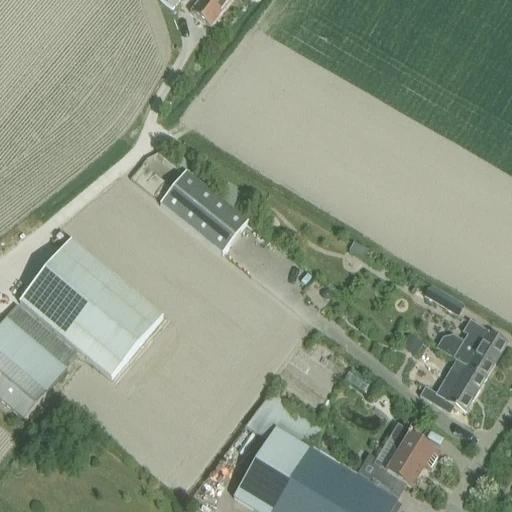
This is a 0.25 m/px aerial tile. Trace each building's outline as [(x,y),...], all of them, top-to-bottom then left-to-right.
[(202,0),(190,16),(211,32),(235,0),(234,0),(202,0)] [(223,257),(248,226),(185,175),(160,207),(223,257)] [(111,381),(163,320),(70,243),(19,304),(111,381)] [(349,252),(363,260),(368,252),(354,244),(349,252)] [(462,309),(428,288),(421,300),(455,320),(462,309)] [(0,402),(24,423),(67,372),(77,359),(15,308),(0,326),(0,402)] [(488,335),(481,331),(468,323),(461,335),(465,338),(461,344),(451,338),(441,340),(434,351),(455,365),(456,363),(486,382),(508,347),(488,335)] [(422,346),(407,336),(398,348),(413,359),(422,346)] [(465,416),(486,382),(456,363),(455,365),(436,397),(425,390),(420,399),(420,398),(419,399),(449,418),(454,410),(465,416)] [(355,480),(310,452),(324,430),(269,396),(243,429),(266,444),(232,500),(251,511),(391,511),(396,505),(395,504),(405,487),(410,490),(423,469),(429,472),(439,456),(410,438),(411,436),(397,427),(389,440),(390,441),(395,460),(386,474),(379,470),(382,466),(368,458),(355,480)]
